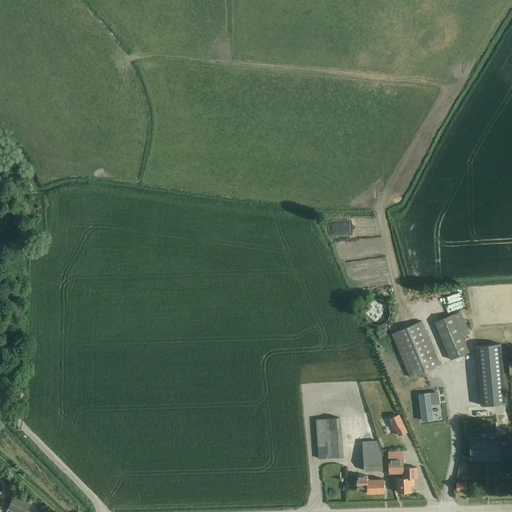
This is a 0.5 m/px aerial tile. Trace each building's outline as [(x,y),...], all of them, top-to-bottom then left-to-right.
[(362,291),(375,288),(373,281),(360,284),(362,291)] [(445,295),(449,310),(472,305),(468,289),(445,295)] [(370,324),(373,325),(375,325),(376,326),(377,326),(378,326),(380,325),(381,325),(383,324),(384,324),(385,323),(386,322),(387,322),(388,321),(388,320),(389,319),(390,318),(390,317),(390,315),(391,314),(391,313),(391,312),(391,311),(391,309),(390,308),(390,307),(390,306),(389,305),(388,304),(388,303),(386,301),(385,301),(384,300),(383,299),(382,299),(381,299),(379,298),(378,298),(377,298),(376,298),(375,298),(374,299),(372,299),(371,300),(370,300),(369,301),(368,302),(367,302),(367,303),(366,304),(365,305),(365,306),(364,307),(364,309),(364,310),(364,311),(363,312),(364,313),(364,314),(364,316),(364,317),(365,318),(365,319),(366,320),(367,321),(368,322),(368,323),(369,323),(370,324)] [(435,322),(451,360),(469,352),(453,314),(435,322)] [(392,333),(411,377),(440,364),(422,321),(392,333)] [(500,344),(476,346),(482,406),(506,404),(501,351),(500,344)] [(439,391),(419,394),(423,422),(434,421),(431,405),(441,403),(439,391)] [(389,404),(390,393),(373,392),(372,403),(389,404)] [(398,415),(389,419),(394,429),(396,428),(399,436),(406,432),(398,415)] [(319,459),(343,457),(340,418),(316,419),(319,459)] [(470,437),(470,449),(471,459),(498,458),(497,441),(479,442),(479,437),(470,437)] [(364,472),(383,470),(382,455),(376,440),(362,442),(364,472)] [(417,456),(414,448),(408,450),(412,459),(417,456)] [(389,460),(389,473),(402,472),(403,472),(403,468),(403,459),(389,460)] [(417,478),(417,467),(403,468),(403,472),(402,472),(402,478),(397,478),(398,493),(411,492),(411,486),(414,486),(414,478),(417,478)] [(356,476),(356,479),(357,489),(367,488),(367,494),(384,493),(384,483),(384,479),(367,480),(367,476),(356,476)] [(8,508),(15,511),(26,511),(30,504),(14,497),(8,508)]
